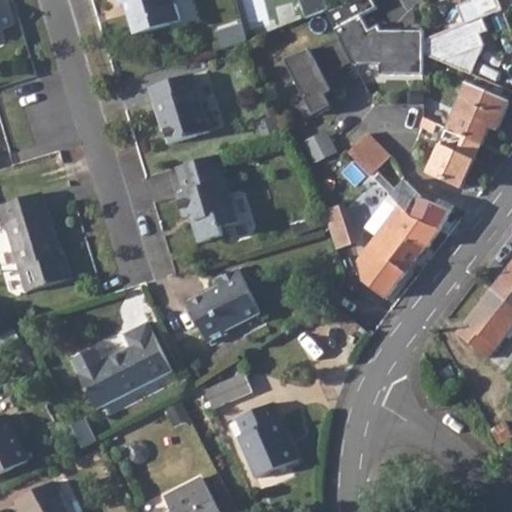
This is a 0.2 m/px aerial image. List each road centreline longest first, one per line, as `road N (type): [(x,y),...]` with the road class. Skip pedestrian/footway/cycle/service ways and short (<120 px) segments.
road 1 (residential): [(55,0),(142,282)]
road 2 (residential): [(362,402),(387,352),(511,191)]
road 3 (residential): [(362,402),(481,480),(508,511)]
